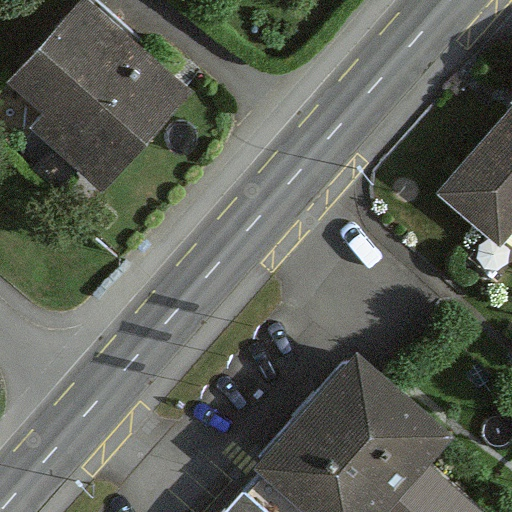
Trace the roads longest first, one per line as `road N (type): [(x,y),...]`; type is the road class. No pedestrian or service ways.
road 1 (tertiary): [(449,0),(89,408)]
road 2 (tertiary): [(89,408),(0,510)]
